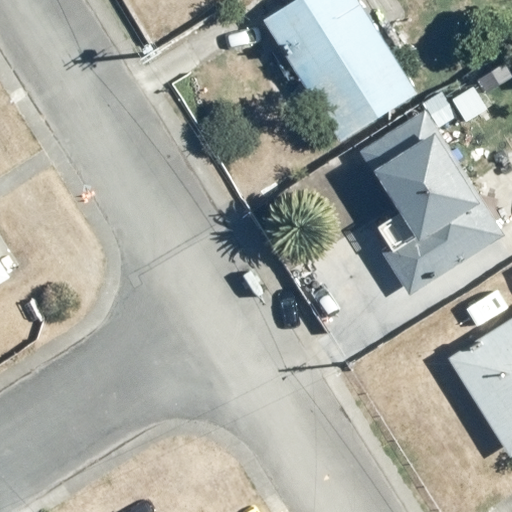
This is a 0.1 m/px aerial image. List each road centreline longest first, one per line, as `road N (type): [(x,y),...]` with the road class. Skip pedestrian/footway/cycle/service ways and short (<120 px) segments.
road 1 (residential): [(226,318),(26,0)]
road 2 (residential): [(0,458),(226,318)]
road 3 (residential): [(349,511),(226,318)]
